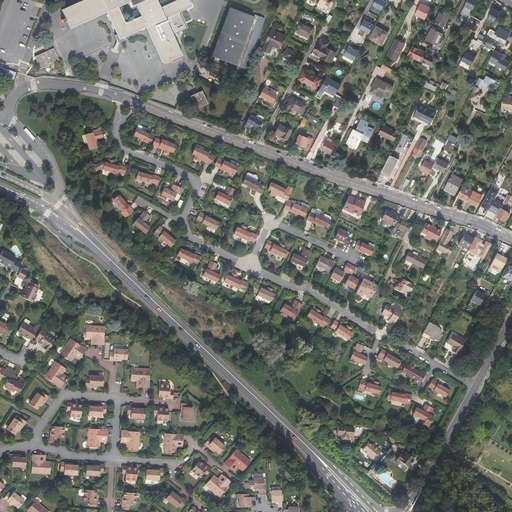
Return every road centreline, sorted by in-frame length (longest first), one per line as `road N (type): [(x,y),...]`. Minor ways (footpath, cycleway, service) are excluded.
road 1 (secondary): [(96,247),(305,445)]
road 2 (residential): [(511,239),(257,148)]
road 3 (residential): [(129,100),(115,129),(120,148),(193,178),(181,221)]
road 4 (residential): [(249,266),(309,289),(380,333)]
road 5 (residential): [(129,100),(33,85),(13,96),(2,120)]
road 6 (residential): [(257,148),(326,25)]
road 7 (residential): [(257,148),(129,100)]
road 8 (residential): [(249,266),(269,221),(348,257)]
